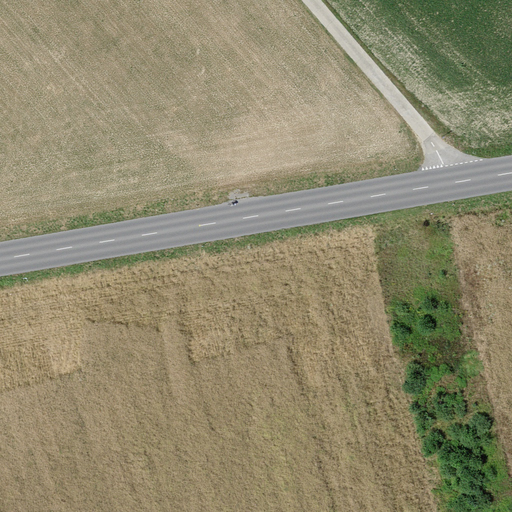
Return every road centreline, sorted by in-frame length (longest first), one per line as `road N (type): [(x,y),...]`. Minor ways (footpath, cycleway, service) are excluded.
road 1 (secondary): [(0,258),(511,171)]
road 2 (track): [(310,0),(465,179)]
